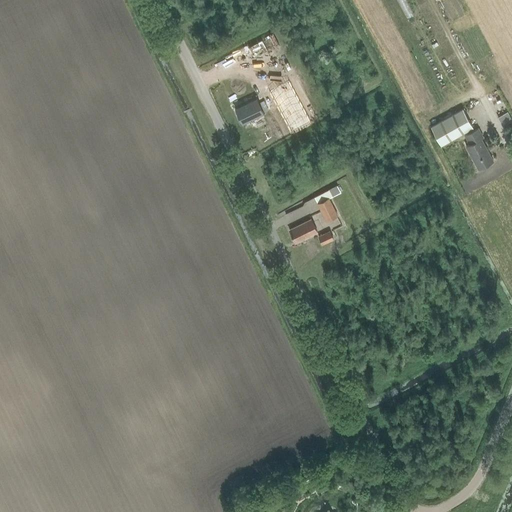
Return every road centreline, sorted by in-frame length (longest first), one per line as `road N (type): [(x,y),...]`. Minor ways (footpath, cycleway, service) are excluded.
road 1 (unclassified): [(410,511),(157,0)]
road 2 (unclassified): [(440,511),(477,478),(511,397)]
